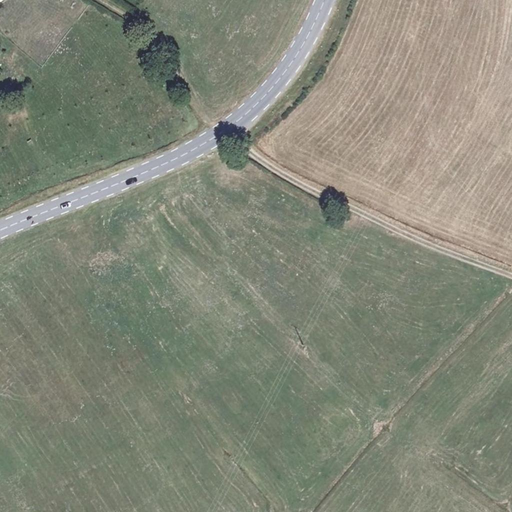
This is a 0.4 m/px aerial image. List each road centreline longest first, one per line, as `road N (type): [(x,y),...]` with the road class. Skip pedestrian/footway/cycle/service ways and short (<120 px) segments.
road 1 (track): [(511,276),(309,189),(221,134),(156,41),(98,0)]
road 2 (secondary): [(0,231),(221,134),(296,58),(326,0)]
